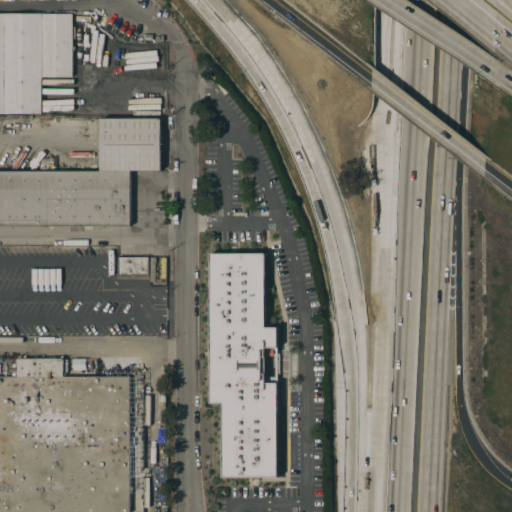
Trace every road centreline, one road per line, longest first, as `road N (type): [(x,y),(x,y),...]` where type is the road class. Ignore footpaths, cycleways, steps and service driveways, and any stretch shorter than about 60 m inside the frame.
road 1 (motorway): [(214,0),(292,103),(340,212),(364,333),(366,511)]
road 2 (residential): [(131,0),(171,30),(188,67),(188,511)]
road 3 (motorway): [(490,170),(511,186),(499,477),(462,419),(457,320)]
road 4 (motorway): [(389,242),(384,511)]
road 5 (motorway): [(426,511),(439,251)]
road 6 (motorway): [(439,251),(455,0)]
road 7 (motorway): [(408,0),(389,242)]
road 8 (motorway): [(391,0),(389,242)]
road 9 (motorway): [(361,71),(490,170)]
road 10 (motorway): [(384,0),(505,79)]
